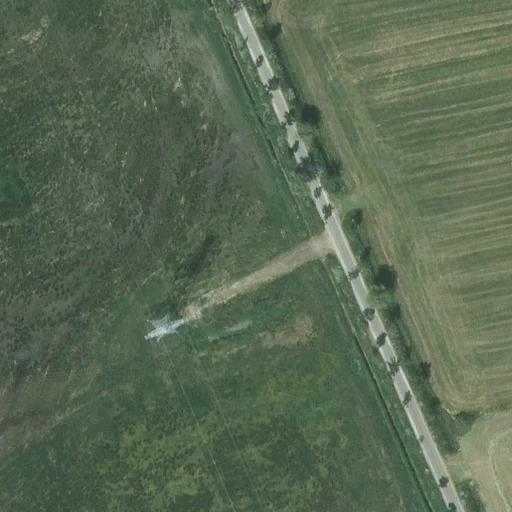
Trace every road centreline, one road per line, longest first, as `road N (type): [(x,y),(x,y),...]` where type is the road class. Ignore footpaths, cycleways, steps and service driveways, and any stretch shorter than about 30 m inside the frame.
road 1 (unclassified): [(451,511),(230,0)]
road 2 (track): [(333,238),(182,320)]
